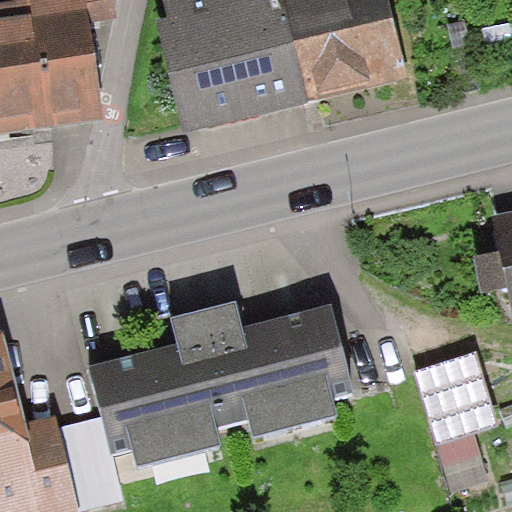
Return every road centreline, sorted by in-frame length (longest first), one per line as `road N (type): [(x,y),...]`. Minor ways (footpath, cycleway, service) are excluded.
road 1 (primary): [(96,240),(511,135)]
road 2 (residential): [(127,0),(96,240)]
